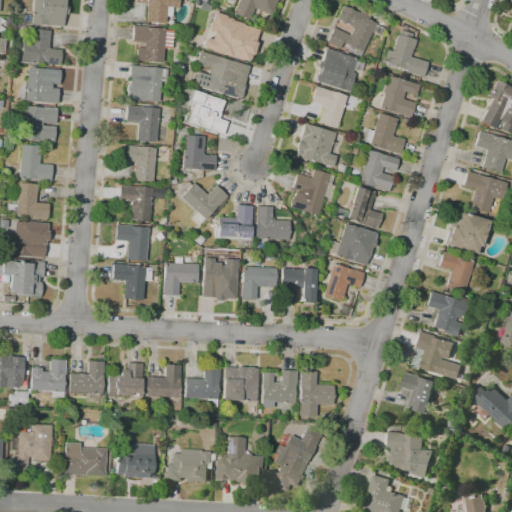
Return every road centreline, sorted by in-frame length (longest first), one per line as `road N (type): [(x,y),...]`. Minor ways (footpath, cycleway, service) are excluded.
road 1 (residential): [(481,0),(325,511)]
road 2 (residential): [(380,340),(0,321)]
road 3 (residential): [(100,0),(73,325)]
road 4 (residential): [(190,511),(0,503)]
road 5 (residential): [(305,0),(256,165)]
